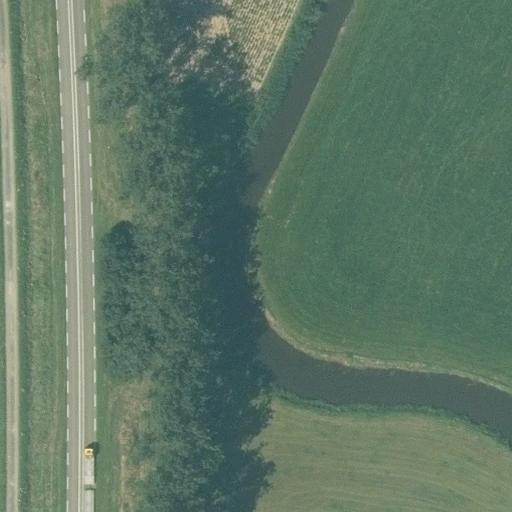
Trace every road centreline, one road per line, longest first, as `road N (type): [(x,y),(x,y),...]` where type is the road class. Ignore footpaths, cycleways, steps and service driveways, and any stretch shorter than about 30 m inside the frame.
road 1 (primary): [(79,511),(69,0)]
road 2 (unclassified): [(11,511),(1,0)]
